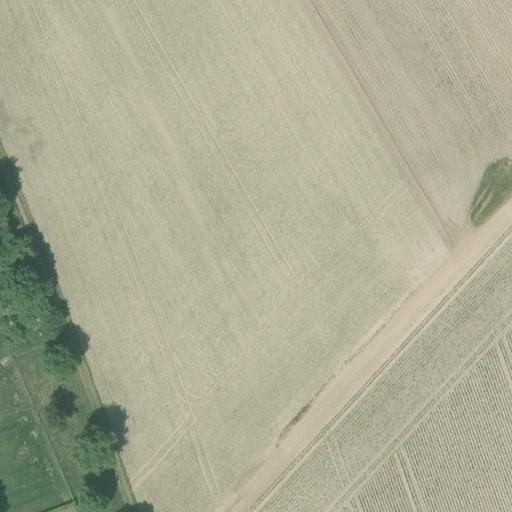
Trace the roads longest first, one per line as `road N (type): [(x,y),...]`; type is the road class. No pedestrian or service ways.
road 1 (track): [(511,215),(237,511)]
road 2 (track): [(0,155),(132,511)]
